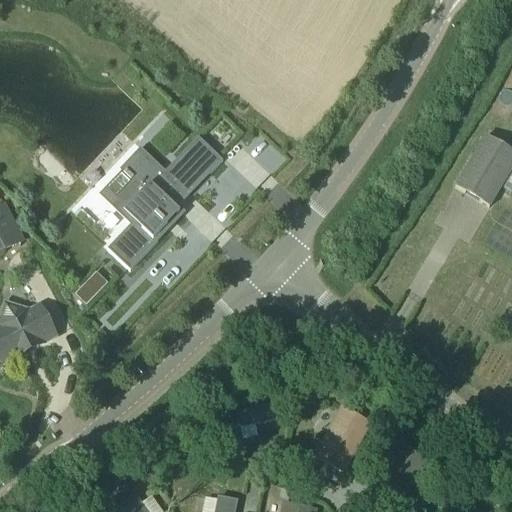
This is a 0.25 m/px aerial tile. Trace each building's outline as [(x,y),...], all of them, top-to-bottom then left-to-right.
[(511,153),(485,138),(454,189),(489,211),(511,171),(511,153)] [(107,251),(129,272),(185,215),(178,209),(223,163),(198,139),(164,173),(141,151),(119,172),(121,174),(99,197),(130,227),(107,251)] [(0,254),(21,243),(3,208),(0,209),(0,254)] [(96,274),(73,297),(86,309),(108,285),(96,274)] [(29,315),(6,308),(0,325),(0,358),(3,365),(53,339),(38,311),(29,315)] [(275,405),(234,414),(238,431),(279,421),(275,405)] [(371,427),(342,411),(315,460),(344,476),(371,427)] [(402,449),(373,489),(402,509),(430,469),(402,449)] [(175,452),(138,468),(145,484),(182,468),(175,452)] [(266,456),(265,465),(278,467),(279,458),(266,456)] [(494,506),(504,511),(511,502),(501,495),(494,506)] [(473,511),(454,499),(445,511),(473,511)] [(237,511),(239,505),(218,500),(215,511),(237,511)]
